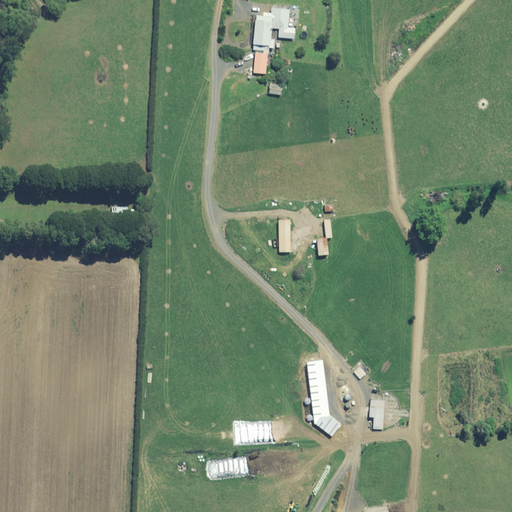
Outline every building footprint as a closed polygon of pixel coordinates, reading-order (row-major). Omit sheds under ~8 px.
[(272,4),(272,9),(272,14),(263,13),(263,16),(256,16),(256,20),(254,20),(252,50),(265,51),(265,46),(269,46),(269,48),(274,48),(275,39),(271,39),(272,28),(279,29),(279,38),(293,38),(294,28),(288,28),(289,9),(279,9),(279,4),(272,4)] [(267,54),(255,53),(253,73),(266,74),(267,54)] [(283,86),(270,84),(268,94),(282,95),(283,86)] [(249,118),(244,109),(239,112),(244,121),(249,118)] [(333,198),(324,199),(325,212),(334,211),(333,198)] [(279,252),(291,252),(296,252),(296,246),(291,247),(290,220),(278,221),(279,252)] [(333,237),(330,220),(323,221),(326,238),(333,237)] [(329,255),(327,238),(316,240),(318,256),(329,255)] [(366,374),(360,368),(355,373),(360,379),(366,374)] [(384,401),(370,400),(369,417),(374,417),(373,429),(383,429),(384,401)]
